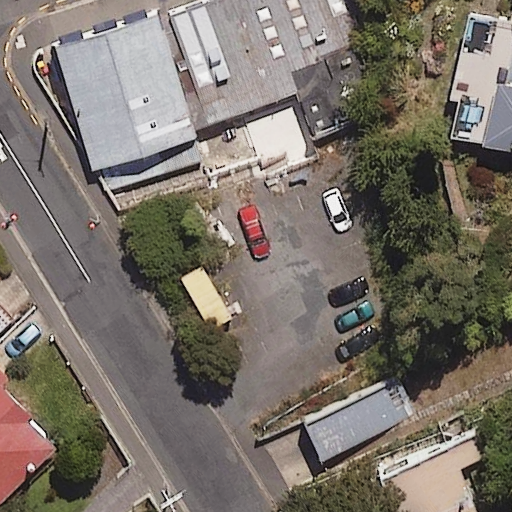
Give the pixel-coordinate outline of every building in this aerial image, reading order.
[(193,131),(239,115),(264,183),(321,162),(313,138),(362,121),(363,26),(353,0),(219,0),(158,22),(156,15),(53,50),(90,170),(107,193),(203,160),(193,131)] [(511,19),(466,11),(443,138),(511,150),(511,19)] [(0,331),(10,322),(0,311),(0,331)] [(0,502),(56,448),(0,389),(0,386),(9,378),(0,368),(0,502)] [(393,378),(306,420),(325,459),(412,416),(393,378)] [(480,451),(470,428),(369,475),(386,511),(470,511),(450,465),(480,451)]
